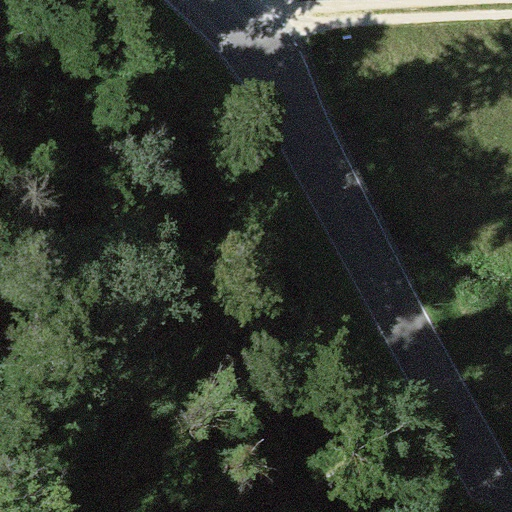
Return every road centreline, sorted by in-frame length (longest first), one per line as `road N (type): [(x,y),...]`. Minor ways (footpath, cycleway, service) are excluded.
road 1 (tertiary): [(479,511),(326,127),(274,30),(248,0)]
road 2 (track): [(274,30),(357,10),(511,7)]
